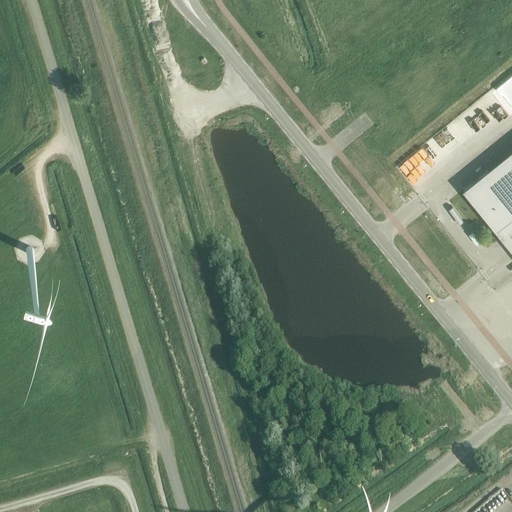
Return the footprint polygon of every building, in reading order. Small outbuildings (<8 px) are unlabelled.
[(500,96),(509,93),(507,84),(497,87),(500,96)] [(488,97),(486,98),(486,97),(473,107),(485,124),(499,115),(492,106),(494,105),(488,97)] [(439,149),(448,141),(440,132),(423,146),(440,166),(448,159),(439,149)] [(457,149),(461,146),(454,136),(449,139),(457,149)] [(511,229),(511,201),(487,170),(464,189),(503,237),(511,229)]
